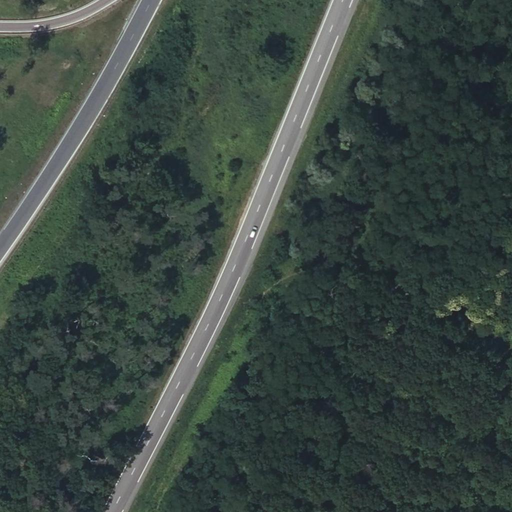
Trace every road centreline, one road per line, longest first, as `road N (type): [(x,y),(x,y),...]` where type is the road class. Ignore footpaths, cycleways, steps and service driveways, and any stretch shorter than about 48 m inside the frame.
road 1 (trunk): [(115,511),(213,319),(346,0)]
road 2 (trunk): [(151,0),(0,249)]
road 3 (track): [(281,218),(511,344)]
